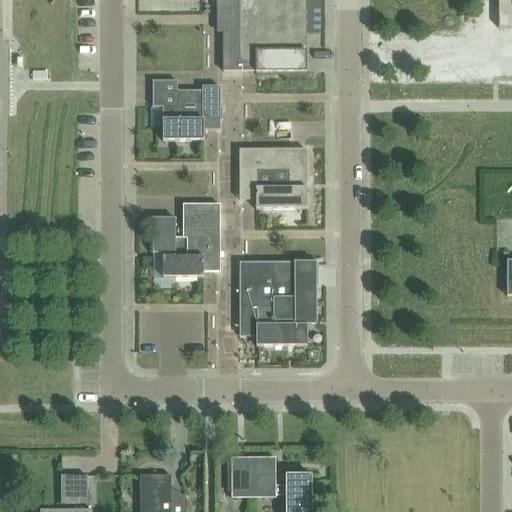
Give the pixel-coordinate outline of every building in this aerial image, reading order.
[(306,74),(305,0),(222,0),(223,73),(255,73),(255,74),(306,74)] [(511,0),(499,0),(500,29),(498,29),(498,30),(511,29),(511,0)] [(162,122),(162,143),(203,142),(203,132),(219,132),(219,89),(202,89),(202,93),(177,93),(177,83),(152,84),(152,109),(162,109),(162,122)] [(258,212),(305,212),(306,212),(306,151),(239,152),(239,202),(255,202),(255,212),(258,212)] [(220,274),(219,236),(219,207),(182,207),(182,240),(174,240),(174,220),(152,220),(152,255),(162,255),(162,280),(203,280),(203,274),(220,274)] [(315,323),(315,288),(315,266),(315,265),(239,265),(240,339),(256,339),(256,348),(258,348),(306,348),(306,323),(315,323)] [(275,498),(275,488),(275,460),(231,460),(231,498),(275,498)] [(275,488),(275,498),(286,498),(286,511),(311,511),(311,477),(286,477),(286,488),(275,488)] [(86,511),(87,478),(61,478),(61,506),(56,506),(52,510),(52,511),(86,511)] [(170,482),(139,482),(139,511),(184,511),(184,505),(184,503),(171,503),(170,482)]
